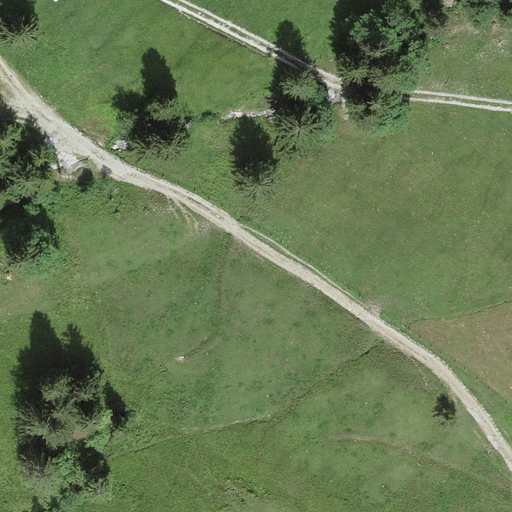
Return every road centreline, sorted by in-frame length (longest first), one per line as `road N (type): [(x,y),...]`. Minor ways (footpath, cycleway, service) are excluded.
road 1 (track): [(0,69),(43,121),(82,150),(197,205),(439,367),(511,462)]
road 2 (track): [(168,0),(327,76),(393,94),(511,106)]
